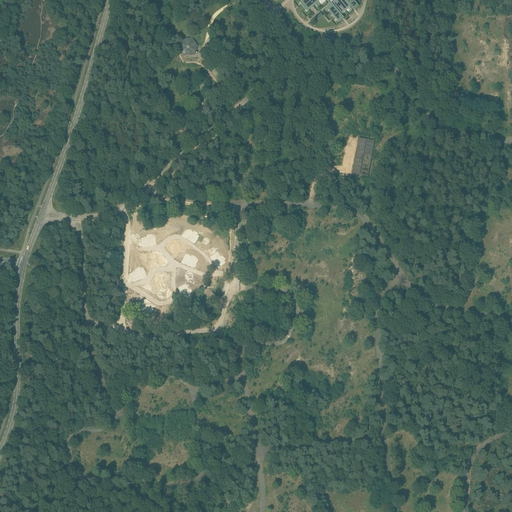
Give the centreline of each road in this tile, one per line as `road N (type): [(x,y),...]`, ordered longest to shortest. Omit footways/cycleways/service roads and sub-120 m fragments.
road 1 (unclassified): [(235,202),(231,285),(214,331),(144,336),(120,329),(126,232),(119,207)]
road 2 (unclassified): [(511,317),(432,303),(344,208),(235,202)]
road 3 (tertiary): [(42,215),(108,0)]
road 4 (tertiary): [(0,456),(16,407),(24,267)]
road 5 (unclassified): [(146,183),(239,106)]
road 6 (unclassified): [(294,59),(324,40),(340,41),(399,76)]
